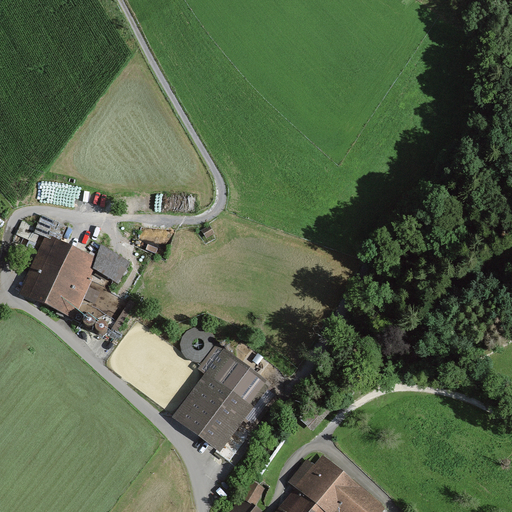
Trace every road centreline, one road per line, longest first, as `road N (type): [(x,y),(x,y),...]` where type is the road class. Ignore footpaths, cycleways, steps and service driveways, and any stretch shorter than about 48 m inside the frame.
road 1 (unclassified): [(102,217),(42,211),(15,219),(5,284),(171,435),(196,472),(203,511)]
road 2 (track): [(118,0),(220,183),(220,200),(203,220),(102,217)]
road 3 (track): [(396,389),(459,398),(511,421)]
